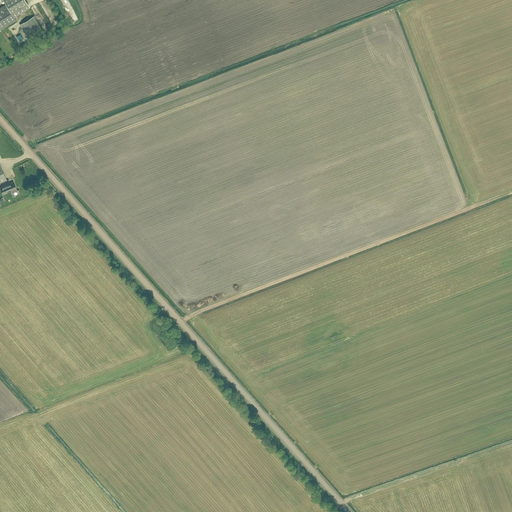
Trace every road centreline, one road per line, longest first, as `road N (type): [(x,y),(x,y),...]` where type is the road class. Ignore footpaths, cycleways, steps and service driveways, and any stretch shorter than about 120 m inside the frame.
road 1 (tertiary): [(350,511),(0,121)]
road 2 (track): [(180,322),(511,194)]
road 3 (track): [(511,440),(339,499)]
